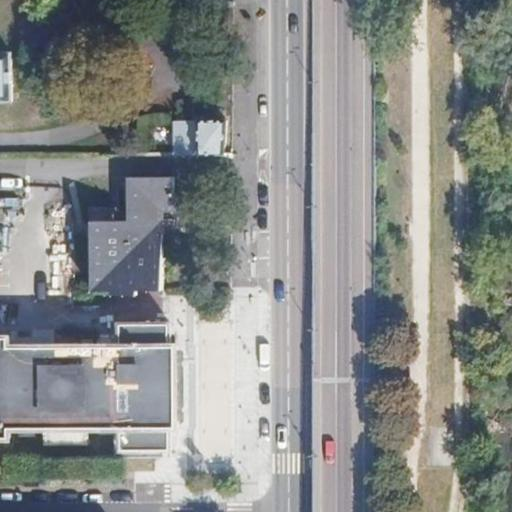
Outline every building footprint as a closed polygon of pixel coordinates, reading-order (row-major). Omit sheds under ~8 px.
[(0,0),(0,96),(13,97),(13,49),(0,49),(0,0)] [(172,158),(224,156),(222,102),(170,105),(172,158)] [(95,220),(95,289),(165,289),(165,233),(178,233),(178,221),(165,221),(165,209),(177,209),(177,175),(131,175),(131,220),(95,220)] [(172,345),(172,322),(119,322),(119,345),(11,345),(11,338),(0,338),(0,435),(11,435),(11,427),(48,427),(89,427),(120,427),(120,458),(173,458),(173,427),(178,427),(178,345),(172,345)] [(89,427),(48,427),(48,438),(89,438),(89,427)]
